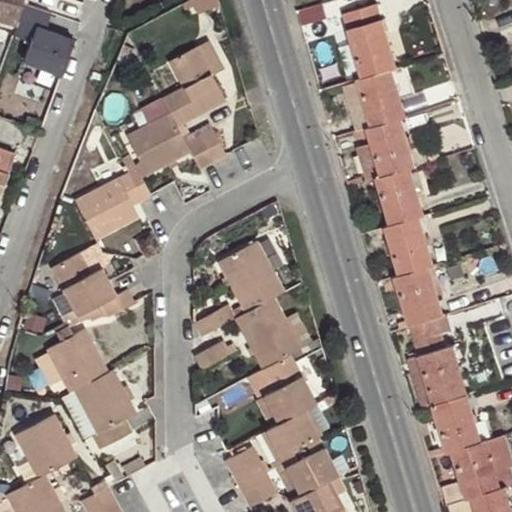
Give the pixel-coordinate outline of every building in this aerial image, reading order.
[(0,0),(0,16),(15,20),(20,3),(20,0),(0,0)] [(218,3),(217,0),(191,0),(197,11),(218,3)] [(368,136),(370,143),(380,175),(376,177),(389,223),(385,225),(399,273),(395,275),(410,323),(441,314),(445,314),(430,265),(436,263),(422,215),(425,213),(410,167),(417,165),(403,116),(406,115),(392,68),(397,66),(379,2),(344,14),(363,76),(343,82),(357,129),(353,130),(355,139),(368,136)] [(51,13),(20,3),(15,20),(12,30),(11,34),(32,41),(25,60),(61,75),(74,40),(46,31),(51,13)] [(15,20),(0,16),(0,26),(12,30),(15,20)] [(196,47),(211,75),(223,68),(208,40),(196,47)] [(183,88),(163,99),(170,113),(177,126),(224,101),(211,75),(196,47),(169,61),(183,88)] [(127,135),(142,163),(147,173),(190,150),(183,137),(177,126),(170,113),(127,135)] [(0,137),(19,145),(25,126),(0,116),(0,137)] [(196,130),(213,161),(225,155),(208,124),(196,130)] [(199,169),(213,161),(196,130),(183,137),(190,150),(199,169)] [(380,175),(370,143),(357,147),(368,179),(376,177),(380,175)] [(0,191),(13,154),(0,149),(0,191)] [(143,198),(151,194),(141,176),(136,166),(130,155),(122,160),(129,172),(143,198)] [(136,166),(141,176),(147,173),(142,163),(136,166)] [(132,204),(143,198),(129,172),(118,178),(132,204)] [(118,178),(76,200),(96,238),(138,216),(132,204),(118,178)] [(273,297),(284,290),(273,270),(265,256),(256,239),(218,260),(240,305),(244,312),(273,297)] [(265,256),(273,270),(283,264),(276,250),(265,256)] [(77,315),(96,305),(100,302),(116,294),(102,267),(92,272),(80,251),(52,267),(64,290),(74,309),(77,315)] [(134,299),(127,288),(116,294),(100,302),(107,313),(134,299)] [(62,314),(74,309),(64,290),(52,297),(62,314)] [(262,369),(290,353),(300,348),(301,347),(285,319),(273,297),(244,312),(235,318),(262,369)] [(228,303),(194,322),(195,324),(201,336),(214,329),(235,318),(231,309),(228,303)] [(77,315),(70,319),(73,324),(90,314),(93,319),(101,315),(96,305),(77,315)] [(240,305),(231,309),(235,318),(244,312),(240,305)] [(301,347),(312,342),(297,313),(285,319),(301,347)] [(414,337),(441,330),(444,329),(441,314),(410,323),(414,337)] [(62,341),(73,335),(69,327),(57,333),(62,341)] [(59,371),(70,392),(74,390),(108,371),(103,360),(113,354),(108,345),(97,351),(85,328),(73,335),(62,341),(47,350),(53,360),(59,371)] [(511,511),(511,505),(506,485),(511,483),(511,471),(510,464),(511,462),(504,434),(481,440),(453,343),(446,346),(441,330),(414,337),(419,355),(433,402),(447,450),(452,449),(463,486),(446,491),(449,502),(472,496),(477,511),(511,511)] [(322,349),(318,338),(312,342),(301,347),(300,348),(306,358),(322,349)] [(195,356),(202,368),(229,353),(226,346),(222,340),(221,342),(195,356)] [(226,346),(229,353),(235,350),(232,343),(226,346)] [(304,409),(315,403),(316,402),(290,353),(262,369),(259,370),(271,391),(264,395),(279,422),(304,409)] [(422,405),(433,402),(419,355),(409,358),(422,405)] [(47,377),(59,371),(53,360),(41,366),(47,377)] [(136,412),(112,369),(108,371),(74,390),(96,431),(91,433),(100,448),(131,431),(124,418),(136,412)] [(259,370),(248,376),(259,397),(264,395),(271,391),(259,370)] [(70,392),(62,396),(84,437),(91,433),(96,431),(74,390),(70,392)] [(256,399),(270,426),(279,422),(264,395),(259,397),(256,399)] [(304,409),(309,417),(320,412),(315,403),(304,409)] [(270,426),(255,434),(270,461),(319,435),(309,417),(304,409),(279,422),(270,426)] [(38,477),(45,473),(77,457),(55,416),(17,437),(38,477)] [(270,461),(273,466),(321,440),(319,435),(270,461)] [(321,440),(273,466),(276,473),(325,447),(321,440)] [(232,473),(259,459),(252,446),(225,461),(232,473)] [(329,479),(339,473),(325,447),(276,473),(289,497),(292,498),(329,479)] [(265,470),(259,459),(232,473),(238,484),(265,470)] [(115,482),(123,478),(113,461),(106,465),(115,482)] [(238,484),(243,494),(270,479),(265,470),(238,484)] [(38,477),(6,494),(9,500),(16,511),(65,511),(45,473),(38,477)] [(270,479),(243,494),(250,506),(277,492),(270,479)] [(292,498),(289,497),(297,511),(346,511),(329,479),(292,498)] [(80,500),(86,511),(93,511),(116,500),(108,486),(96,492),(80,500)] [(0,510),(1,511),(16,511),(9,500),(0,504),(0,510)] [(93,511),(106,511),(119,505),(116,500),(93,511)] [(462,501),(449,505),(450,511),(463,511),(465,511),(462,501)]
